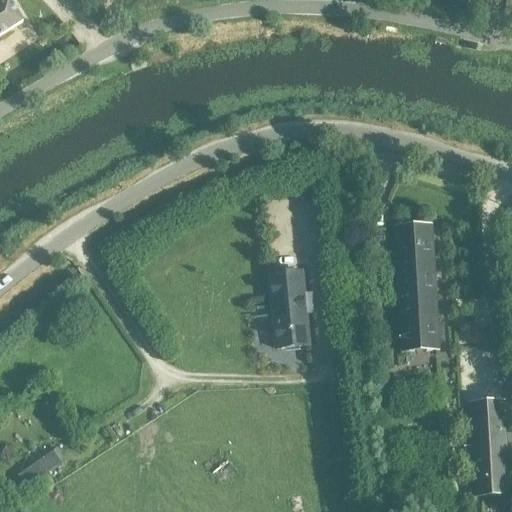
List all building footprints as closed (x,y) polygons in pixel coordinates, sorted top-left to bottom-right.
[(0,36),(22,22),(8,0),(5,0),(0,3),(0,36)] [(438,351),(433,241),(432,227),(394,229),(401,353),(438,351)] [(301,274),(269,277),(276,350),(308,347),(301,274)] [(269,331),(269,317),(256,318),(256,332),(269,331)] [(331,462),(352,459),(344,389),(324,391),(331,462)] [(474,498),(509,496),(504,403),(469,406),(474,498)] [(18,475),(28,488),(65,461),(56,448),(18,475)]
